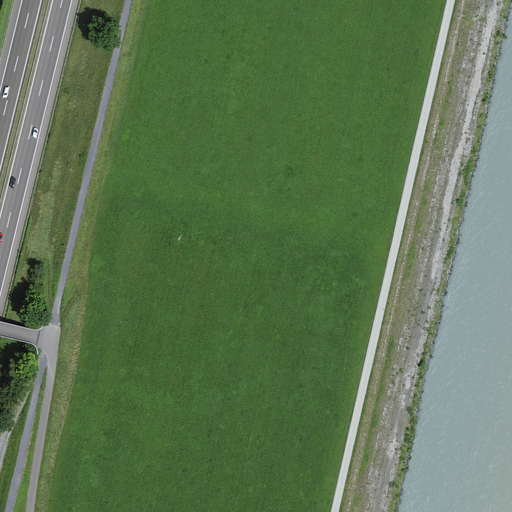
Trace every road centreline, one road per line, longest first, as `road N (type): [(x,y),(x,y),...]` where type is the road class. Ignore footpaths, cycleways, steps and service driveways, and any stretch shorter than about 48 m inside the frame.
road 1 (track): [(129,0),(10,511)]
road 2 (track): [(451,0),(335,511)]
road 3 (motorway): [(0,256),(62,0)]
road 4 (track): [(31,511),(57,355),(50,340)]
road 5 (motorway): [(32,0),(0,133)]
